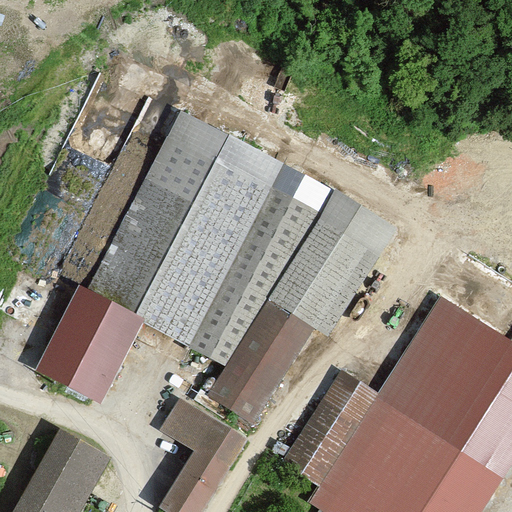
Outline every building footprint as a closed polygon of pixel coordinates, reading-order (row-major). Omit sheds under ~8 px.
[(356,246),(315,222),(318,217),(171,138),(56,352),(103,378),(134,319),(222,367),(205,396),(248,421),(307,323),(310,325),(356,246)] [(315,500),(333,511),(475,511),(511,455),(511,355),(438,308),(383,394),(380,399),(324,486),(315,500)] [(44,374),(92,399),(99,384),(103,378),(56,352),(44,374)] [(351,375),(345,382),(295,466),(324,486),(380,399),(383,394),(351,375)] [(190,444),(204,421),(187,410),(173,433),(190,444)] [(197,448),(203,452),(228,463),(240,444),(204,421),(190,444),(197,448)] [(49,511),(79,511),(109,461),(60,434),(24,497),(49,511)] [(197,511),(228,463),(203,452),(197,448),(195,451),(200,455),(168,507),(163,504),(162,507),(163,508),(168,511),(197,511)] [(49,511),(24,497),(15,511),(49,511)]
